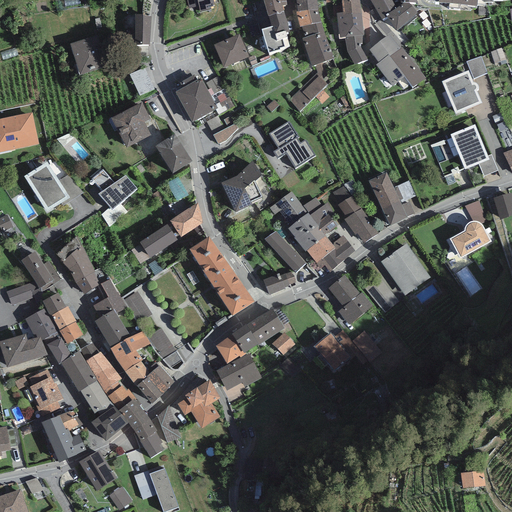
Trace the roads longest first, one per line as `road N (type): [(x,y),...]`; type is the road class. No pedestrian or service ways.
road 1 (residential): [(266,305),(207,217),(190,130),(156,56),(161,0)]
road 2 (residential): [(511,181),(406,224),(328,279),(266,305)]
road 3 (residential): [(198,359),(147,418),(107,445),(0,480)]
road 4 (residential): [(198,359),(239,450),(236,511)]
